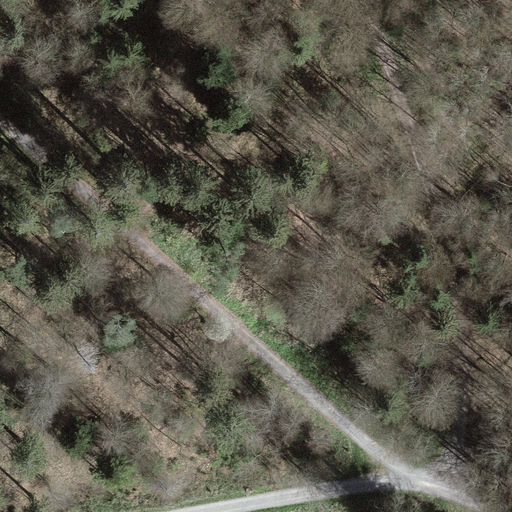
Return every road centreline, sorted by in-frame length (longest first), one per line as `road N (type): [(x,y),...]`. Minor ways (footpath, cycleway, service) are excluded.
road 1 (track): [(420,461),(289,390),(149,272),(0,117)]
road 2 (track): [(370,0),(471,334),(420,461)]
road 3 (track): [(420,461),(254,511)]
